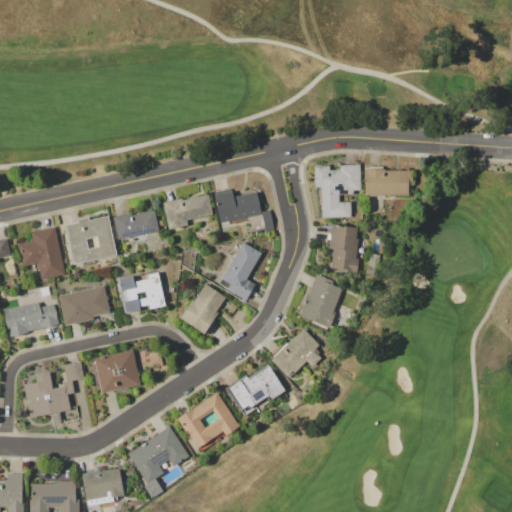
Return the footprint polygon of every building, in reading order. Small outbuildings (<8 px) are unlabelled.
[(313,165),(330,164),(330,169),(340,169),(340,164),(359,163),(360,190),(353,190),(353,194),(339,194),(339,202),(351,201),(352,216),(321,218),(320,186),(314,187),(313,165)] [(364,168),(411,169),(411,188),(408,187),(408,196),(364,195),(364,168)] [(213,192),(232,188),(233,196),(257,191),(261,210),(269,209),(274,230),(265,232),(261,215),(246,218),(247,220),(228,224),(228,221),(219,223),(213,192)] [(162,201),(181,198),(181,199),(208,194),(212,214),(185,220),(186,226),(168,229),(162,201)] [(113,216),(130,212),(131,215),(154,210),(158,230),(144,233),(145,240),(133,243),(131,235),(117,238),(113,216)] [(64,225),(77,222),(77,219),(87,216),(88,220),(109,216),(116,255),(72,263),(64,225)] [(328,224),(357,227),(355,238),(357,238),(355,257),(358,257),(356,273),(330,271),(332,249),(329,248),(329,246),(326,246),(328,224)] [(31,232),(55,227),(64,274),(40,279),(37,263),(22,266),(17,242),(32,239),(31,232)] [(0,239),(7,238),(11,256),(0,258),(0,239)] [(242,242),(261,253),(246,278),(255,283),(246,299),(218,283),(242,242)] [(375,244),(378,243),(381,243),(382,246),(382,249),(379,251),(376,250),(374,247),(375,244)] [(370,252),(381,253),(378,275),(365,274),(366,266),(368,266),(370,252)] [(117,279),(158,271),(165,306),(148,309),(147,305),(139,307),(140,311),(124,314),(117,279)] [(299,315),(316,274),(343,285),(333,309),(335,310),(329,327),(327,326),(326,330),(303,321),(305,317),(299,315)] [(205,284),(224,296),(216,310),(217,311),(213,317),(216,319),(205,335),(179,318),(191,299),(194,301),(205,284)] [(58,294),(104,285),(110,312),(93,316),(94,319),(64,325),(58,294)] [(2,309),(13,306),(13,304),(17,303),(18,305),(46,299),(46,303),(53,301),(58,324),(26,331),(27,333),(9,337),(2,309)] [(270,360),(272,358),(269,356),(285,341),(287,344),(303,328),(319,345),(315,349),(317,350),(319,348),(321,350),(317,354),(320,358),(312,366),(306,361),(296,370),(294,368),(286,376),(270,360)] [(94,357),(132,349),(133,350),(146,348),(147,351),(159,349),(162,365),(148,368),(149,373),(141,374),(142,376),(138,377),(140,384),(101,392),(100,389),(96,389),(91,363),(95,362),(94,357)] [(36,374),(49,372),(52,388),(63,386),(62,382),(66,381),(63,364),(81,361),(84,378),(72,380),(74,392),(67,393),(69,407),(76,405),(78,419),(52,424),(50,414),(29,418),(23,384),(37,381),(36,374)] [(225,387),(245,374),(247,377),(268,364),(285,390),(269,401),(271,404),(259,412),(257,409),(245,417),(225,387)] [(176,418),(216,391),(239,427),(227,435),(230,439),(221,444),(219,441),(200,453),(199,452),(194,455),(185,441),(189,438),(176,418)] [(126,453),(169,425),(189,455),(171,466),(168,461),(159,466),(163,472),(154,478),(162,491),(148,500),(132,467),(135,466),(126,453)] [(161,476),(178,465),(184,473),(164,487),(161,482),(164,480),(161,476)] [(81,475),(83,474),(83,473),(99,470),(99,472),(118,469),(123,495),(85,501),(84,495),(81,495),(80,489),(83,488),(81,475)] [(0,480),(7,480),(7,473),(21,473),(21,502),(23,502),(22,511),(7,511),(7,507),(3,507),(3,511),(0,511),(0,480)] [(30,511),(30,483),(56,483),(56,481),(75,481),(75,498),(78,499),(78,511),(58,511),(58,507),(48,507),(48,511),(30,511)]
